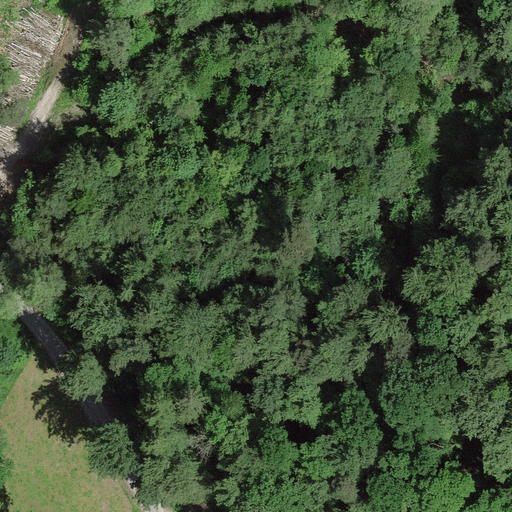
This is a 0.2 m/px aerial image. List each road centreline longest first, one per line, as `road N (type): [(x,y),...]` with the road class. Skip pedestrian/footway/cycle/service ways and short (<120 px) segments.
road 1 (track): [(511,105),(401,38),(349,18),(272,9),(204,29),(105,96),(38,117),(0,178)]
road 2 (unclassified): [(0,287),(51,341),(153,511)]
road 3 (track): [(38,117),(98,0)]
